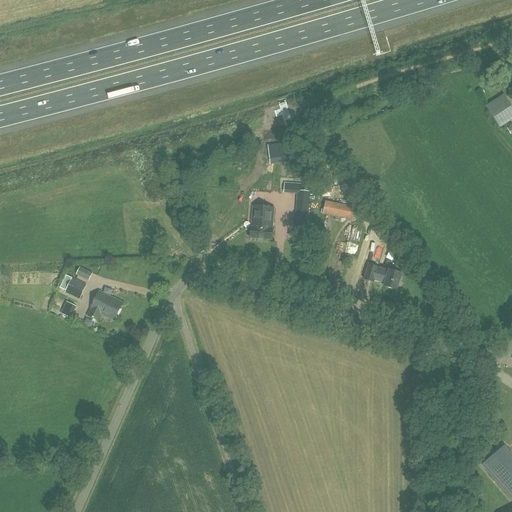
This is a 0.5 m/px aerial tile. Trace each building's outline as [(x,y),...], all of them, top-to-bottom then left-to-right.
[(511,120),(511,107),(504,95),(485,107),(499,128),(511,120)] [(417,118),(374,137),(387,162),(428,140),(417,118)] [(288,149),(288,142),(268,145),(270,165),(290,163),(290,160),(296,159),(302,179),(311,176),(304,157),(303,147),(294,148),(288,149)] [(332,154),(328,150),(320,157),(324,161),(329,157),(332,154)] [(201,170),(202,169),(205,165),(204,164),(200,160),(196,165),(201,170)] [(332,193),(331,174),(317,174),(317,192),(332,193)] [(305,195),(305,184),(285,183),(284,193),(305,195)] [(307,230),(309,200),(297,199),(295,229),(307,230)] [(353,220),(355,208),(326,202),(323,214),(353,220)] [(272,229),(274,208),(253,206),(251,227),(250,238),(272,240),(273,229),(272,229)] [(401,273),(403,265),(397,263),(394,271),(389,269),(389,271),(369,265),(364,280),(373,283),(374,280),(385,283),(384,286),(397,290),(399,282),(402,281),(404,276),(402,274),(402,273),(401,273)] [(89,281),(93,273),(80,267),(76,275),(89,281)] [(80,299),(87,285),(72,278),(66,292),(80,299)] [(114,321),(123,303),(100,291),(91,309),(92,309),(89,316),(98,320),(101,314),(114,321)] [(71,319),(77,306),(66,301),(61,313),(71,319)] [(459,387),(462,379),(456,376),(453,384),(459,387)]
